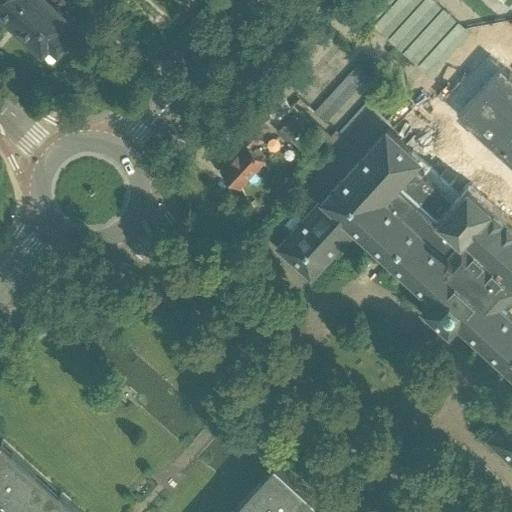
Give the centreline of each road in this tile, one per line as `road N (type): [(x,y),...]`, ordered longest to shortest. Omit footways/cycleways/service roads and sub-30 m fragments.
road 1 (tertiary): [(441,511),(131,233)]
road 2 (residential): [(131,153),(267,0)]
